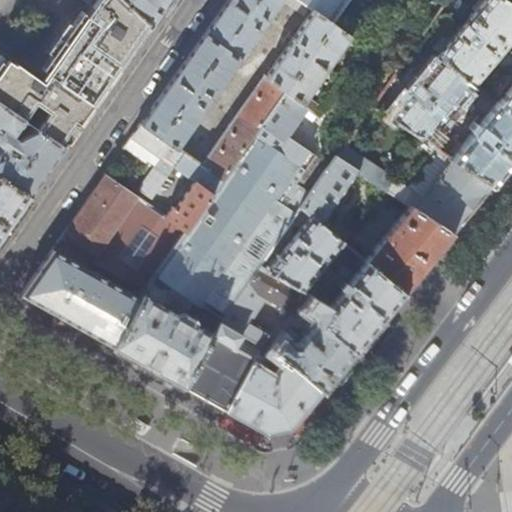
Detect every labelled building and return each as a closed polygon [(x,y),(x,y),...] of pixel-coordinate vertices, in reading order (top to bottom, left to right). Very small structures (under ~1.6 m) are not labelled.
[(55,0),(77,15),(72,22),(68,19),(58,33),(41,58),(30,73),(34,76),(28,83),(8,69),(5,72),(0,68),(3,65),(0,63),(0,101),(22,117),(37,128),(61,144),(90,102),(93,104),(112,78),(150,24),(123,0),(55,0)] [(166,0),(123,0),(150,24),(166,0)] [(281,0),(227,0),(199,41),(141,123),(177,147),(238,60),(240,60),(281,0)] [(347,0),(299,0),(314,11),(331,23),(347,0)] [(511,4),(505,0),(484,0),(438,56),(473,83),(511,37),(511,4)] [(452,11),(460,0),(446,0),(444,2),(444,3),(442,4),(452,11)] [(350,36),(331,23),(314,11),(267,77),(265,75),(202,165),(222,178),(283,92),(301,105),(350,36)] [(41,58),(58,33),(52,28),(34,54),(41,58)] [(426,141),(473,83),(438,56),(388,116),(426,141)] [(371,105),(381,111),(402,80),(393,74),(371,105)] [(511,83),(497,102),(511,113),(511,83)] [(305,108),(301,105),(283,92),(222,178),(185,230),(155,272),(143,293),(140,298),(112,346),(146,365),(184,387),(224,313),(258,264),(264,257),(297,210),(300,205),(327,167),(309,154),(301,166),(264,141),(267,138),(270,141),(269,143),(285,154),(291,144),(284,139),(305,108)] [(22,117),(0,101),(0,129),(1,130),(0,131),(0,148),(0,175),(29,196),(45,173),(64,146),(61,144),(37,128),(17,137),(12,134),(22,117)] [(64,146),(93,104),(90,102),(61,144),(64,146)] [(511,113),(497,102),(452,158),(493,185),(511,161),(511,113)] [(177,147),(141,123),(141,124),(140,123),(136,129),(131,136),(161,157),(139,190),(152,198),(174,166),(184,152),(177,147)] [(335,156),(357,170),(409,205),(452,233),(471,211),(493,185),(452,158),(437,148),(407,185),(344,143),(335,156)] [(202,165),(184,152),(174,166),(195,181),(175,209),(171,205),(163,215),(185,230),(222,178),(202,165)] [(335,156),(327,167),(300,205),(320,222),(357,170),(335,156)] [(185,230),(163,215),(104,174),(83,204),(58,241),(143,293),(155,272),(185,230)] [(0,236),(29,196),(0,175),(0,236)] [(320,222),(300,205),(297,210),(305,216),(308,216),(272,262),(264,257),(258,264),(328,305),(331,306),(320,323),(354,351),(382,318),(403,292),(365,260),(355,272),(345,263),(339,263),(332,271),(323,263),(339,244),(356,259),(359,255),(320,222)] [(426,265),(452,233),(409,205),(364,259),(365,260),(403,292),(426,265)] [(112,346),(140,298),(52,249),(37,271),(21,295),(64,319),(112,346)] [(277,431),(289,429),(303,412),(334,376),(354,351),(320,323),(331,306),(328,305),(258,264),(224,313),(184,387),(199,396),(248,423),(266,434),(277,431)]
